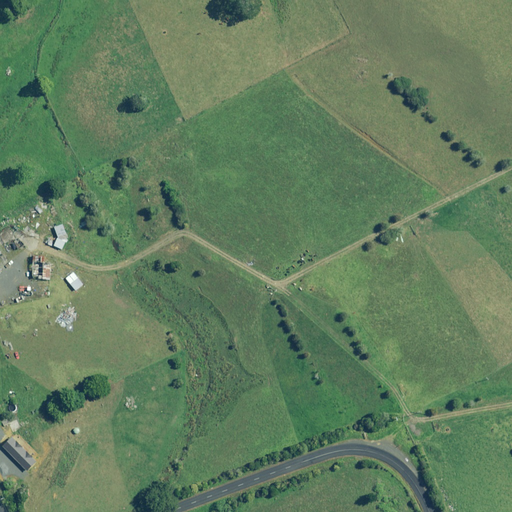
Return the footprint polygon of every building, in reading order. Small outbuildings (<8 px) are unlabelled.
[(51,236),(47,241),(53,245),(56,240),(51,236)] [(50,279),(51,273),(52,273),(53,267),(51,267),(51,263),(45,263),(45,256),(34,256),(32,278),(50,279)] [(70,275),(67,271),(64,274),(76,290),(84,285),(71,268),(68,270),(71,274),(70,275)] [(2,421),(4,425),(0,426),(0,443),(16,437),(14,431),(22,428),(18,418),(9,422),(7,418),(2,421)] [(3,460),(8,472),(13,470),(17,478),(22,476),(13,455),(3,460)]
